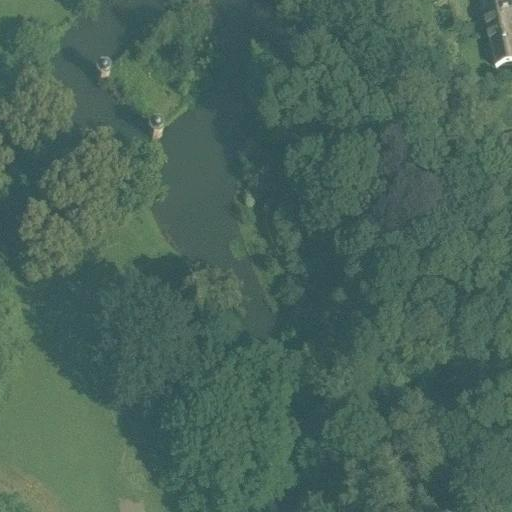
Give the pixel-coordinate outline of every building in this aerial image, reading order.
[(511,0),(481,0),(488,31),(511,26),(511,0)] [(511,26),(488,31),(496,69),(511,65),(511,26)] [(453,39),(432,45),(435,55),(455,49),(453,39)] [(106,81),(106,80),(103,77),(98,77),(94,81),(94,85),(98,89),(103,89),(106,86),(106,81)] [(151,135),(148,137),(147,138),(147,143),(150,147),(155,147),(159,144),(159,139),(156,135),(151,135)]
